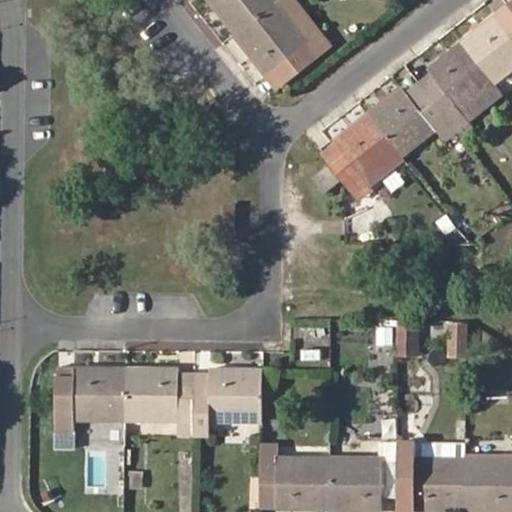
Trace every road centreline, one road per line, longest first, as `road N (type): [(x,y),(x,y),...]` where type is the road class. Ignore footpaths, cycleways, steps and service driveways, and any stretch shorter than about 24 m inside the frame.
road 1 (residential): [(19,328),(260,335),(283,298),(286,141)]
road 2 (residential): [(17,0),(28,28),(19,328)]
road 3 (residential): [(463,0),(286,141)]
road 4 (residential): [(19,328),(9,511)]
road 5 (residential): [(286,141),(174,0)]
